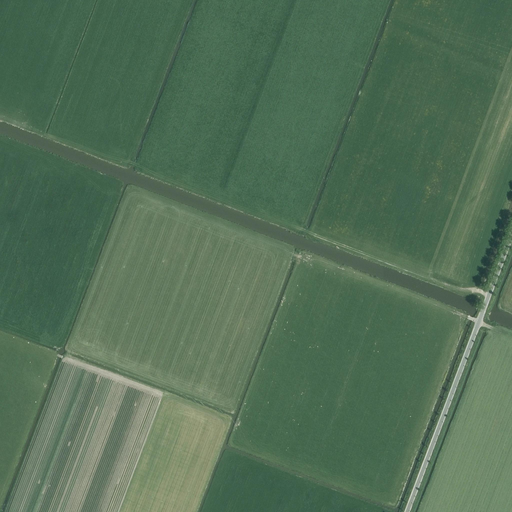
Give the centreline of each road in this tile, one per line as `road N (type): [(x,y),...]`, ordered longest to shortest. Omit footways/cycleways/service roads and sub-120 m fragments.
road 1 (unclassified): [(407,511),(511,234)]
road 2 (track): [(478,322),(300,257)]
